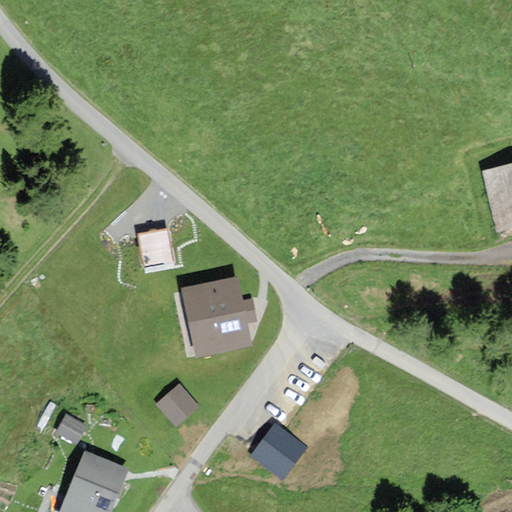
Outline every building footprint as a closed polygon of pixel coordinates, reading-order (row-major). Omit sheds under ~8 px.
[(511,169),(487,176),(499,228),(511,224),(511,169)] [(170,259),(165,232),(141,237),(146,264),(170,259)] [(240,283),(186,291),(196,354),(250,345),(240,283)] [(156,404),(176,427),(200,407),(180,384),(156,404)] [(66,409),(57,428),(78,438),(87,419),(66,409)] [(274,424),(252,453),(282,477),(305,448),(274,424)] [(110,511),(127,472),(87,455),(62,511),(110,511)]
